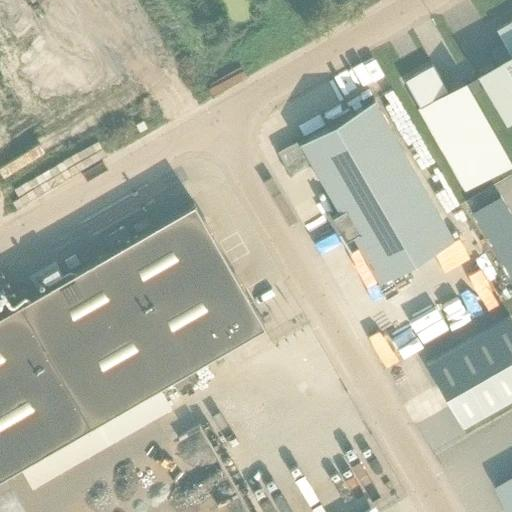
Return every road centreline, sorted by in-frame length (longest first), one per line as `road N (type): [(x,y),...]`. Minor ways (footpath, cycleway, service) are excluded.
road 1 (unclassified): [(436,511),(215,122)]
road 2 (unclassified): [(0,242),(215,122)]
road 3 (unclassified): [(215,122),(425,0)]
